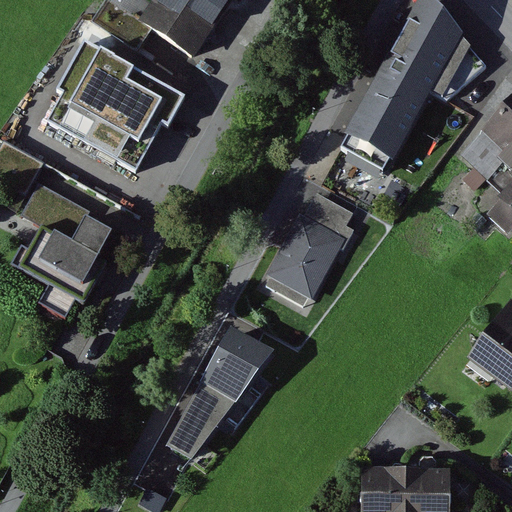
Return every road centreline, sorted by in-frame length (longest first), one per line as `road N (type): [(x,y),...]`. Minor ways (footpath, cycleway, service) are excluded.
road 1 (residential): [(4,511),(288,0)]
road 2 (residential): [(394,0),(117,511)]
